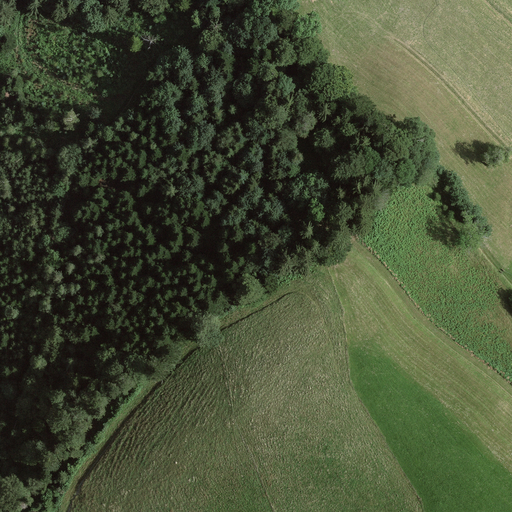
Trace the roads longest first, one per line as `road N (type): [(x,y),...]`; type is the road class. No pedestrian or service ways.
road 1 (track): [(0,463),(35,354),(71,187),(154,67),(184,45),(220,45),(262,60),(398,143),(431,172),(511,278)]
road 2 (track): [(188,44),(226,159),(297,214),(340,230),(417,315),(511,390)]
road 3 (track): [(63,511),(74,482),(153,380),(213,329),(284,288),(299,286),(320,300),(344,385)]
road 4 (track): [(120,114),(35,70),(22,51),(27,0)]
